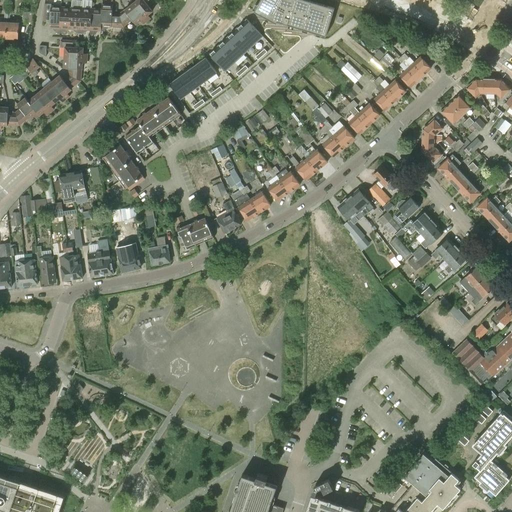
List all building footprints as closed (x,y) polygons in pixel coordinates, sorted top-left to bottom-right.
[(137,0),(132,4),(146,21),(150,18),(147,15),(151,11),(145,3),(148,0),(137,0)] [(283,23),(315,33),(316,33),(317,31),(322,32),(321,35),(326,36),(334,8),(327,6),(326,10),(294,0),(294,1),(291,0),(260,0),(258,5),(259,6),(256,12),(276,23),(278,21),(283,22),(283,23)] [(60,33),(61,7),(51,6),(51,4),(45,4),(44,21),(50,22),(49,28),(54,28),(56,30),(55,33),(60,33)] [(102,4),(102,9),(101,31),(105,31),(105,29),(107,27),(112,28),(112,27),(123,27),(119,15),(112,14),(113,5),(102,4)] [(125,10),(119,15),(123,27),(132,20),(135,24),(140,21),(143,24),(146,21),(132,4),(125,10)] [(72,8),(61,7),(60,33),(64,33),(64,31),(67,28),(70,29),(72,8)] [(82,8),(72,8),(70,29),(74,29),(76,32),(76,34),(80,34),(82,8)] [(92,9),(82,8),(80,34),(85,35),(85,32),(87,30),(90,30),(92,9)] [(102,9),(92,9),(90,30),(90,35),(95,35),(95,32),(97,31),(101,31),(102,9)] [(247,19),(237,28),(253,45),(263,36),(247,19)] [(19,23),(7,23),(6,38),(18,39),(19,29),(20,29),(20,24),(19,24),(19,23)] [(237,28),(228,37),(244,54),(253,45),(237,28)] [(228,37),(219,45),(234,63),(244,54),(228,37)] [(65,47),(64,58),(87,59),(87,54),(82,54),(83,48),(72,47),(72,41),(61,40),(60,46),(60,47),(65,47)] [(219,45),(209,54),(225,72),(234,63),(219,45)] [(379,49),(374,55),(379,60),(384,54),(379,49)] [(386,53),(379,61),(387,68),(394,60),(386,53)] [(404,53),(401,57),(420,77),(430,68),(420,57),(414,62),(410,57),(409,58),(404,53)] [(383,74),(387,69),(379,61),(373,57),(369,62),(383,74)] [(410,87),(420,77),(401,57),(398,59),(401,63),(399,65),(405,71),(400,76),(410,87)] [(86,64),(87,59),(64,58),(64,67),(64,68),(69,68),(69,73),(80,80),(82,63),(86,64)] [(206,58),(196,64),(207,79),(216,73),(206,58)] [(30,62),(36,68),(39,65),(34,59),(30,62)] [(341,60),(336,65),(341,70),(340,70),(349,78),(355,84),(362,76),(348,62),(346,64),(341,60)] [(196,64),(188,71),(199,86),(207,79),(196,64)] [(22,68),(27,75),(31,72),(26,65),(22,68)] [(188,71),(179,77),(190,92),(199,86),(188,71)] [(60,75),(52,82),(66,99),(69,96),(67,93),(79,81),(67,75),(63,79),(60,75)] [(18,82),(13,76),(10,79),(15,85),(18,82)] [(405,91),(395,80),(390,85),(385,80),(383,81),(379,76),(376,80),(395,101),(405,91)] [(170,84),(170,85),(173,88),(180,99),(181,99),(190,92),(179,77),(170,84)] [(349,78),(345,82),(351,88),(355,84),(349,78)] [(501,79),(476,79),(467,88),(475,97),(479,93),(497,93),(501,97),(510,89),(501,79)] [(385,110),(395,101),(376,80),(372,83),(377,87),(376,89),(380,93),(374,99),(385,110)] [(52,82),(44,88),(55,102),(59,98),(62,102),(66,99),(52,82)] [(44,88),(36,95),(50,112),(54,109),(51,105),(55,102),(44,88)] [(351,88),(346,92),(352,99),(357,94),(351,88)] [(36,95),(28,101),(40,115),(44,111),(46,115),(50,112),(36,95)] [(459,95),(450,103),(462,115),(470,107),(459,95)] [(40,115),(28,101),(26,97),(17,104),(21,108),(16,112),(20,125),(33,115),(36,118),(40,115)] [(154,143),(150,137),(181,115),(168,97),(162,102),(160,100),(158,102),(159,104),(146,113),(145,112),(142,113),(144,115),(137,120),(141,125),(135,130),(133,128),(131,130),(132,132),(125,136),(138,154),(154,143)] [(319,106),(310,97),(305,102),(313,111),(319,106)] [(316,108),(312,112),(325,126),(329,130),(332,127),(329,123),(325,118),(333,112),(325,103),(318,110),(316,108)] [(453,123),(462,115),(450,103),(442,111),(453,123)] [(369,104),(359,113),(369,124),(379,115),(369,104)] [(0,107),(0,129),(2,130),(2,125),(18,126),(14,113),(9,113),(9,108),(0,107)] [(354,117),(348,122),(359,134),(369,124),(359,113),(355,108),(351,111),(350,112),(354,117)] [(263,121),(268,117),(263,110),(258,114),(263,121)] [(306,146),(314,140),(293,113),(290,115),(293,118),(288,122),(306,146)] [(248,121),(253,128),(258,125),(253,117),(248,121)] [(479,118),(474,123),(472,125),(475,129),(478,132),(486,125),(479,118)] [(442,154),(435,146),(438,142),(441,141),(442,135),(435,135),(443,128),(434,119),(423,129),(423,135),(422,146),(422,151),(432,162),(442,154)] [(498,129),(504,134),(511,125),(505,120),(498,129)] [(332,127),(329,130),(343,147),(354,138),(339,121),(332,127)] [(246,130),(243,125),(231,131),(236,140),(249,134),(247,130),(246,130)] [(280,132),(276,127),(267,133),(272,138),(280,132)] [(329,130),(326,133),(327,135),(321,140),(324,143),(322,144),(333,156),(343,147),(329,130)] [(483,143),(477,137),(471,143),(467,147),(473,153),(476,150),(483,143)] [(114,145),(102,153),(102,157),(125,189),(127,187),(129,190),(145,179),(138,169),(140,168),(138,165),(136,167),(127,154),(128,153),(126,150),(125,151),(118,142),(114,145)] [(222,145),(212,149),(215,154),(217,159),(226,155),(222,145)] [(302,154),(306,158),(316,170),(327,161),(316,149),(315,150),(312,146),(306,151),(302,154)] [(447,177),(457,167),(462,163),(455,155),(452,155),(449,159),(438,168),(447,177)] [(316,170),(306,158),(300,164),(293,156),(289,160),(295,168),(306,179),(316,170)] [(498,174),(502,178),(505,175),(506,176),(511,170),(511,168),(508,164),(498,174)] [(373,174),(385,186),(386,184),(392,191),(397,186),(391,179),(394,177),(382,166),(373,174)] [(100,167),(90,169),(93,184),(103,182),(100,167)] [(464,176),(457,167),(447,177),(454,185),(464,176)] [(246,194),(247,193),(243,188),(244,187),(233,170),(228,172),(236,183),(235,184),(239,190),(242,194),(243,196),(246,194)] [(81,171),(70,173),(75,196),(86,193),(81,171)] [(299,184),(291,172),(280,179),(279,180),(288,192),(299,184)] [(75,196),(70,173),(59,175),(60,181),(55,182),(57,191),(62,190),(65,203),(76,201),(75,196)] [(213,186),(211,187),(217,198),(228,193),(227,192),(228,191),(224,181),(222,182),(218,174),(209,178),(213,186)] [(271,185),(268,188),(276,200),(277,200),(288,193),(288,192),(279,180),(280,179),(277,175),(276,174),(272,177),(268,180),(271,185)] [(505,175),(502,178),(496,184),(501,189),(510,180),(506,176),(505,175)] [(472,184),(464,176),(454,185),(462,194),(472,184)] [(383,207),(391,199),(381,189),(376,184),(368,191),(367,191),(383,207)] [(480,193),(472,184),(462,194),(470,202),(480,193)] [(354,224),(373,207),(369,202),(370,202),(359,189),(353,194),(351,194),(349,196),(349,197),(346,199),(345,199),(343,201),(343,203),(338,207),(349,219),(354,224)] [(261,192),(250,199),(259,213),(270,205),(261,192)] [(243,196),(242,194),(234,199),(239,207),(238,207),(247,220),(259,213),(250,199),(246,194),(243,196)] [(477,207),(485,215),(496,205),(500,201),(495,196),(491,200),(488,197),(477,207)] [(63,214),(63,210),(62,202),(54,203),(53,197),(46,198),(49,217),(57,215),(63,214)] [(393,218),(402,228),(406,225),(403,222),(419,207),(410,197),(399,208),(403,213),(399,217),(397,215),(393,218)] [(231,200),(222,204),(227,212),(216,218),(224,233),(241,224),(233,210),(234,209),(231,200)] [(76,208),(63,210),(63,214),(91,211),(90,201),(85,202),(85,204),(76,205),(76,208)] [(496,205),(485,215),(493,224),(504,214),(496,205)] [(30,206),(23,207),(24,218),(32,217),(30,206)] [(136,210),(135,207),(122,209),(124,218),(136,216),(136,210)] [(154,211),(153,207),(145,208),(149,228),(156,227),(154,211)] [(501,232),(511,222),(511,221),(511,214),(511,213),(508,210),(504,214),(493,224),(501,232)] [(21,225),(19,212),(12,213),(14,226),(21,225)] [(412,233),(417,229),(421,234),(433,223),(433,222),(433,220),(431,218),(429,218),(424,213),(414,223),(411,220),(406,225),(402,228),(395,235),(398,238),(408,229),(412,233)] [(180,236),(186,250),(196,245),(200,244),(205,242),(214,238),(205,218),(197,221),(196,219),(194,220),(194,222),(192,223),(179,228),(178,227),(176,228),(179,236),(180,236)] [(394,234),(400,228),(392,219),(383,227),(391,235),(393,233),(394,234)] [(511,238),(511,222),(501,232),(509,241),(511,238)] [(433,223),(421,234),(426,239),(421,243),(425,248),(430,243),(430,244),(442,232),(438,228),(438,226),(436,224),(435,224),(433,223)] [(79,225),(79,229),(81,240),(83,249),(88,249),(89,253),(88,253),(89,262),(88,262),(91,277),(113,273),(111,259),(110,259),(109,250),(108,238),(97,240),(98,244),(92,245),(91,235),(86,236),(86,231),(82,232),(82,225),(79,225)] [(356,244),(364,236),(357,227),(349,234),(356,244)] [(441,255),(445,260),(457,248),(448,238),(436,249),(436,250),(431,255),(435,260),(441,255)] [(170,262),(167,245),(155,247),(154,241),(148,242),(149,248),(151,265),(170,262)] [(0,244),(0,275),(2,288),(12,287),(10,273),(9,262),(4,263),(4,256),(11,256),(11,255),(10,247),(9,242),(3,243),(3,244),(0,244)] [(63,281),(72,279),(69,256),(68,251),(67,242),(62,242),(64,256),(60,257),(61,267),(63,281)] [(122,272),(141,267),(135,243),(116,247),(118,255),(122,272)] [(55,282),(52,256),(42,258),(41,251),(41,246),(37,246),(38,258),(40,258),(44,283),(55,282)] [(426,253),(420,246),(412,254),(418,261),(426,253)] [(466,258),(457,248),(445,260),(450,265),(445,270),(449,274),(454,269),(466,258)] [(78,254),(69,256),(72,279),(82,278),(80,264),(78,254)] [(395,266),(399,263),(394,257),(390,260),(395,266)] [(416,272),(421,267),(412,258),(407,262),(416,272)] [(34,259),(25,260),(28,285),(38,284),(36,270),(35,270),(34,259)] [(18,286),(28,285),(25,260),(15,261),(16,272),(18,286)] [(459,282),(468,292),(484,278),(475,268),(459,282)] [(449,281),(450,281),(442,289),(447,294),(454,286),(454,285),(461,279),(456,274),(449,281)] [(493,288),(484,278),(468,292),(474,298),(471,301),(474,305),(493,288)] [(421,295),(426,300),(434,293),(429,287),(421,295)] [(504,324),(511,317),(511,306),(511,307),(507,303),(495,314),(496,315),(492,320),(496,325),(501,321),(504,324)] [(463,313),(456,319),(463,326),(469,320),(463,313)] [(482,330),(490,323),(485,318),(477,326),(482,330)] [(471,372),(482,384),(486,379),(488,381),(511,358),(511,329),(511,331),(511,332),(503,341),(484,358),(467,339),(452,352),(471,372)] [(488,407),(486,405),(482,410),(488,416),(493,411),(488,407)] [(486,419),(480,413),(475,418),(476,419),(482,424),(486,419)] [(511,420),(511,421),(504,414),(476,445),(483,451),(481,453),(472,463),(480,470),(474,477),(495,495),(509,480),(489,462),(490,460),(492,459),(511,435),(511,420)] [(468,426),(467,425),(463,430),(469,436),(473,431),(468,426)] [(467,439),(460,433),(456,438),(465,446),(469,441),(467,439)] [(430,511),(437,504),(443,509),(457,493),(461,488),(455,484),(459,479),(435,459),(432,462),(423,454),(404,477),(413,484),(407,490),(392,508),(396,511),(395,511),(386,511),(379,509),(379,511),(375,511),(430,511)] [(70,472),(84,481),(86,477),(87,476),(89,473),(75,464),(72,469),(70,472)] [(282,511),(284,508),(271,504),(277,486),(266,482),(268,476),(258,473),(256,479),(242,474),(229,511),(282,511)] [(0,511),(53,511),(58,499),(0,479),(0,511)] [(333,489),(329,479),(319,484),(314,487),(312,493),(311,495),(315,496),(316,494),(317,490),(321,488),(324,493),(333,489)] [(388,495),(391,498),(402,486),(394,479),(388,486),(392,490),(388,495)] [(305,511),(359,511),(347,507),(346,509),(310,497),(305,511)]
